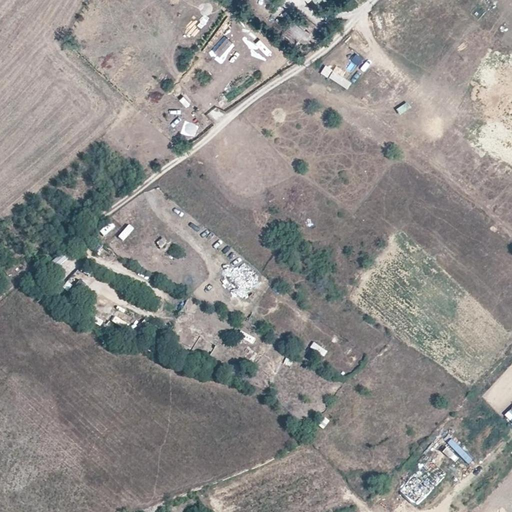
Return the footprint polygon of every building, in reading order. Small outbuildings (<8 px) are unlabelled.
[(308,25),(296,16),(282,33),(292,41),(296,44),(298,41),(303,45),(311,35),(304,30),(308,25)] [(292,41),(282,33),(278,39),(287,46),(292,41)] [(106,237),(115,226),(110,221),(100,232),(106,237)] [(122,241),(135,230),(130,225),(118,236),(122,241)] [(60,266),(69,258),(64,252),(55,260),(60,266)] [(240,338),(254,343),(256,337),(243,331),(240,338)] [(211,344),(201,337),(192,350),(206,361),(210,355),(206,352),(211,344)] [(311,348),(325,356),(328,351),(314,342),(311,348)] [(359,359),(350,353),(343,363),(352,370),(359,359)] [(246,367),(222,360),(218,371),(239,377),(246,367)] [(268,373),(254,362),(246,372),(260,383),(268,373)] [(321,374),(314,369),(305,383),(312,387),(321,374)] [(400,492),(415,506),(446,473),(431,459),(400,492)]
